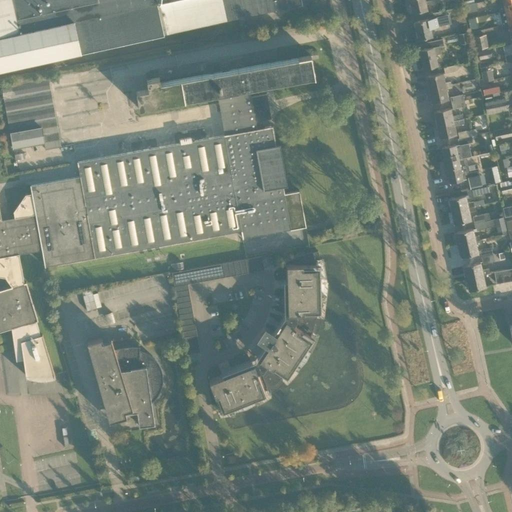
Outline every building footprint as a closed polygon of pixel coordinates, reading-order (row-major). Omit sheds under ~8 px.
[(0,0),(0,70),(288,7),(288,8),(302,5),(300,0),(0,0)] [(408,0),(412,13),(427,9),(425,1),(430,0),(408,0)] [(511,0),(496,0),(497,5),(499,12),(505,11),(511,9),(511,0)] [(463,5),(465,14),(478,11),(476,3),(463,5)] [(511,9),(505,11),(499,12),(502,26),(508,24),(511,22),(511,9)] [(428,19),(413,22),(417,39),(432,36),(430,27),(448,23),(446,13),(445,10),(440,12),(429,14),(430,20),(428,20),(428,19)] [(475,17),(469,19),(471,28),(477,27),(475,17)] [(245,22),(246,28),(265,25),(264,19),(245,22)] [(502,26),(501,26),(502,32),(505,32),(509,31),(511,37),(511,22),(508,24),(502,26)] [(460,45),(469,43),(467,32),(458,34),(460,45)] [(472,37),(474,50),(488,46),(486,34),(472,37)] [(439,47),(443,46),(442,39),(426,43),(428,49),(420,50),(424,68),(437,65),(435,55),(441,53),(439,47)] [(477,51),(480,60),(491,57),(489,48),(477,51)] [(0,276),(5,278),(10,285),(12,287),(0,290),(0,332),(6,330),(12,329),(15,352),(22,351),(26,376),(27,376),(27,375),(54,375),(55,375),(26,282),(24,283),(22,270),(19,254),(42,250),(45,266),(186,240),(241,231),(242,238),(306,226),(299,190),(284,193),(283,186),(287,185),(280,145),(275,146),(272,126),(266,127),(264,119),(272,118),(267,93),(251,96),(249,89),(314,77),(310,55),(228,70),(227,65),(220,66),(221,71),(159,82),(159,78),(146,80),(148,90),(135,92),(138,109),(217,95),(224,135),(191,141),(190,137),(179,139),(180,143),(77,161),(79,176),(30,185),(31,193),(25,194),(24,195),(13,211),(14,218),(1,220),(0,215),(0,276)] [(443,68),(445,73),(457,71),(456,65),(443,68)] [(481,71),(483,82),(491,80),(489,70),(481,71)] [(426,77),(428,88),(450,83),(450,81),(445,83),(443,73),(426,77)] [(1,85),(10,134),(13,149),(44,143),(45,150),(61,147),(48,76),(1,85)] [(428,88),(431,102),(448,98),(446,88),(451,87),(450,83),(428,88)] [(495,86),(483,89),(484,94),(496,92),(495,86)] [(450,97),(451,103),(464,100),(462,94),(450,97)] [(484,103),(487,114),(507,109),(505,98),(484,103)] [(465,106),(464,100),(451,103),(452,108),(465,106)] [(433,112),(436,124),(462,119),(461,114),(452,116),(450,108),(433,112)] [(462,119),(436,124),(439,137),(456,134),(454,126),(463,124),(462,119)] [(457,139),(471,136),(476,134),(475,128),(458,132),(459,138),(457,139)] [(511,128),(504,131),(494,133),(496,139),(511,135),(511,128)] [(472,142),(471,136),(457,139),(459,145),(472,142)] [(442,147),(445,162),(466,158),(466,157),(462,158),(461,154),(458,155),(455,144),(442,147)] [(468,177),(479,174),(478,168),(469,170),(466,158),(445,162),(449,182),(468,178),(468,177)] [(498,171),(489,173),(492,183),(500,181),(498,171)] [(479,174),(468,177),(468,178),(470,189),(482,186),(479,174)] [(511,184),(501,187),(502,193),(511,191),(511,184)] [(470,189),(466,190),(468,197),(489,192),(488,185),(482,186),(470,189)] [(449,198),(451,211),(474,206),(473,201),(467,202),(465,195),(449,198)] [(474,206),(451,211),(454,223),(470,219),(469,212),(475,210),(474,206)] [(511,209),(511,206),(503,208),(505,216),(511,214),(511,209)] [(472,216),(474,224),(503,218),(502,217),(498,218),(490,220),(488,213),(472,216)] [(503,218),(474,224),(475,230),(495,226),(497,232),(505,230),(503,218)] [(458,240),(458,244),(480,239),(479,235),(474,236),(472,228),(456,232),(458,240)] [(461,256),(477,253),(476,246),(483,244),(482,239),(480,239),(458,244),(461,256)] [(491,248),(480,250),(481,257),(493,254),(491,248)] [(315,259),(320,259),(318,251),(295,258),(295,265),(286,265),(287,313),(296,313),(296,318),(296,320),(293,324),(286,319),(274,336),(265,330),(260,338),(278,350),(276,353),(267,347),(259,359),(266,364),(263,369),(262,370),(257,372),(254,364),(209,381),(221,412),(266,395),(264,390),(269,388),(270,393),(275,390),(280,386),(284,382),(280,379),(283,375),(287,378),(313,338),(309,335),(312,331),(316,334),(318,328),(320,323),(321,317),(316,317),(316,312),(321,312),(320,264),(315,264),(315,259)] [(493,254),(481,257),(483,264),(494,261),(493,255),(493,254)] [(259,271),(256,257),(250,258),(253,272),(259,271)] [(248,273),(253,272),(250,258),(245,259),(248,273)] [(245,259),(239,260),(242,274),(248,273),(245,259)] [(239,260),(233,261),(236,275),(242,274),(239,260)] [(233,261),(227,262),(230,276),(236,275),(233,261)] [(227,262),(222,263),(225,277),(230,276),(227,262)] [(463,265),(466,279),(482,275),(490,273),(489,268),(481,270),(479,262),(463,265)] [(222,263),(217,264),(219,278),(225,277),(222,263)] [(217,264),(211,265),(213,279),(219,278),(217,264)] [(211,265),(205,266),(208,280),(213,279),(211,265)] [(205,266),(200,267),(202,281),(208,280),(205,266)] [(200,267),(194,269),(196,282),(202,281),(200,267)] [(171,273),(174,286),(188,284),(191,283),(188,269),(171,273)] [(191,283),(196,282),(194,269),(188,269),(191,283)] [(509,281),(507,270),(501,271),(503,282),(509,281)] [(501,271),(494,273),(496,283),(503,282),(501,271)] [(482,275),(466,279),(468,290),(485,286),(482,275)] [(189,290),(188,284),(174,286),(175,293),(189,290)] [(96,308),(91,289),(82,292),(87,311),(96,308)] [(190,296),(189,290),(175,293),(176,298),(190,296)] [(191,301),(190,296),(176,298),(177,304),(191,301)] [(177,304),(178,310),(192,307),(191,301),(177,304)] [(178,310),(179,315),(193,312),(192,307),(178,310)] [(194,318),(193,312),(179,315),(180,321),(194,318)] [(180,321),(181,326),(195,324),(194,318),(180,321)] [(181,326),(182,332),(196,329),(195,324),(181,326)] [(182,332),(183,338),(197,335),(196,329),(182,332)] [(198,341),(197,335),(183,338),(184,343),(198,341)] [(125,413),(136,411),(139,426),(154,424),(151,402),(156,397),(160,392),(162,385),(163,379),(162,372),(160,366),(156,360),(151,355),(145,352),(139,350),(139,346),(138,346),(130,346),(122,347),(114,348),(111,339),(102,341),(101,338),(87,342),(109,421),(126,416),(125,413)] [(199,346),(185,349),(186,354),(200,352),(199,346)] [(380,511),(380,503),(365,505),(365,511),(380,511)]
